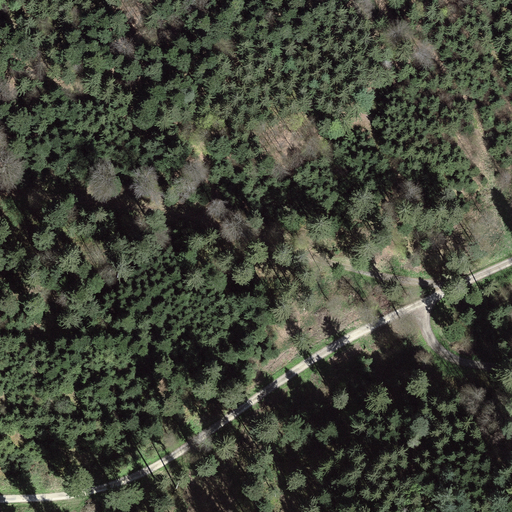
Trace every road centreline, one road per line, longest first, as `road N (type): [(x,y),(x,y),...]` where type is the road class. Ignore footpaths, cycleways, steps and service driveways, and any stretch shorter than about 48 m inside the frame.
road 1 (track): [(511,256),(351,334),(114,484),(0,498)]
road 2 (track): [(449,287),(153,208),(0,189)]
road 3 (track): [(421,300),(437,347),(478,362),(511,363)]
